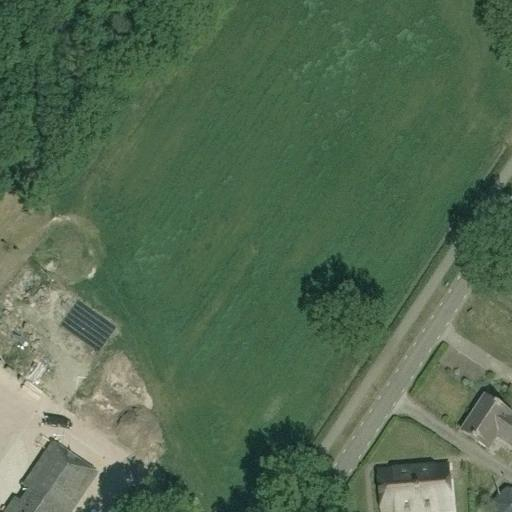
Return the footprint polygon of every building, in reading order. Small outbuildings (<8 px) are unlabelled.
[(131,424),(145,402),(128,390),(113,412),(131,424)] [(511,416),(511,415),(486,398),(463,434),(489,451),(498,437),(511,446),(511,416)] [(71,511),(98,474),(54,444),(23,488),(29,492),(20,505),(14,501),(6,511),(71,511)] [(452,511),(453,511),(449,467),(380,473),(383,511),(452,511)] [(493,504),(494,511),(511,511),(511,489),(507,489),(493,504)]
